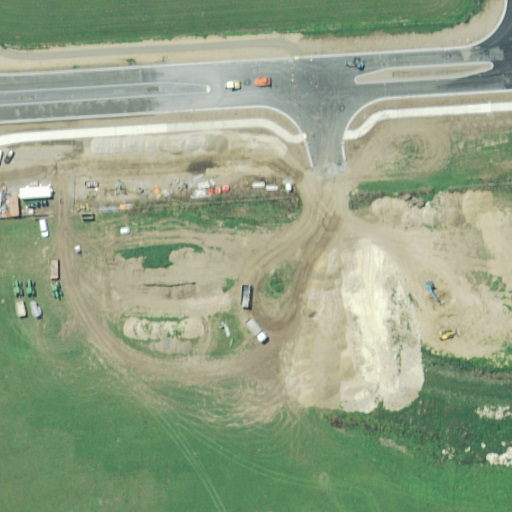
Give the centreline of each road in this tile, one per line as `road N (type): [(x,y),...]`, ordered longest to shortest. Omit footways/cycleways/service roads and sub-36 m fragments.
road 1 (unclassified): [(0,83),(511,49)]
road 2 (unclassified): [(511,81),(0,114)]
